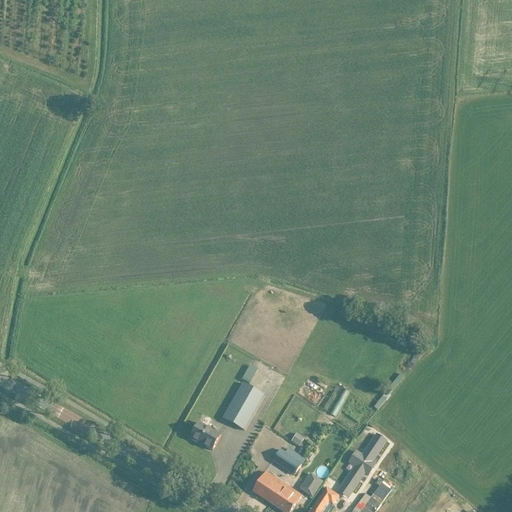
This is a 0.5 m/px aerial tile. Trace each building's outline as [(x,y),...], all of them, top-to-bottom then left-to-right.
[(253,385),(259,369),(250,366),(244,382),(253,385)] [(245,431),(264,397),(244,385),(224,419),(245,431)] [(332,414),(337,416),(349,392),(344,390),(332,414)] [(221,436),(199,424),(190,439),(201,446),(201,445),(213,451),(221,436)] [(304,440),(297,435),(292,442),(299,447),(304,440)] [(355,468),(343,486),(353,492),(365,474),(369,476),(376,465),(373,463),(387,442),(377,435),(363,456),(357,452),(349,463),(355,468)] [(303,464),(292,457),(282,450),(273,462),(294,476),(303,464)] [(292,511),(302,497),(266,473),(253,493),(281,511),(292,511)] [(312,499),(323,483),(313,477),(309,474),(299,491),(312,499)] [(310,511),(323,511),(330,503),(333,505),(339,496),(327,487),(310,511)]
